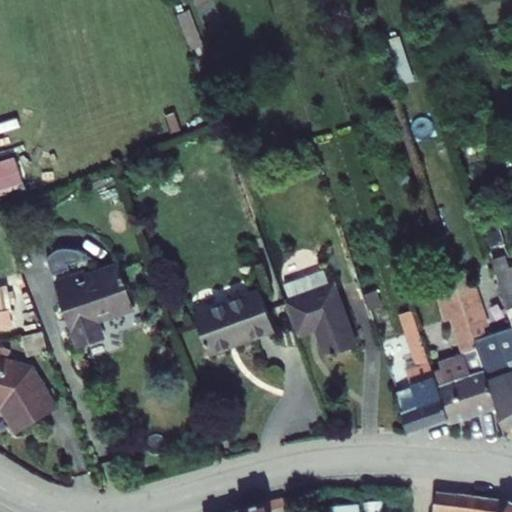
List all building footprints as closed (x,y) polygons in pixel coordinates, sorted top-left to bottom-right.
[(397,32),(376,39),(393,88),(413,81),(397,32)] [(511,308),(511,268),(510,269),(506,259),(494,263),(508,310),(511,308)] [(75,343),(108,330),(101,314),(133,303),(118,262),(83,275),(80,269),(52,280),(75,343)] [(458,287),(459,289),(471,285),(466,269),(454,273),(458,287)] [(352,339),(326,280),(281,298),(294,330),(312,323),(324,350),(328,348),(330,351),(334,349),(333,347),(352,339)] [(257,283),(190,306),(207,350),(274,325),(257,283)] [(506,432),(511,429),(511,327),(485,337),(482,327),(488,325),(474,284),(471,285),(459,289),(461,295),(498,408),(506,432)] [(439,294),(441,301),(461,295),(459,289),(458,287),(439,294)] [(369,309),(382,305),(377,289),(364,293),(369,309)] [(450,421),(451,424),(498,408),(461,295),(441,301),(447,319),(454,317),(466,354),(440,362),(443,370),(447,383),(439,386),(450,421)] [(397,391),(411,434),(450,421),(439,386),(434,372),(414,310),(400,314),(415,360),(416,366),(406,369),(412,386),(397,391)] [(23,364),(0,358),(0,415),(12,432),(50,405),(23,364)] [(404,364),(406,369),(416,366),(415,360),(404,364)] [(434,372),(439,386),(447,383),(443,370),(434,372)] [(511,511),(511,500),(437,491),(434,511),(511,511)] [(287,511),(283,498),(267,502),(269,511),(287,511)] [(269,511),(267,502),(241,510),(241,511),(269,511)]
